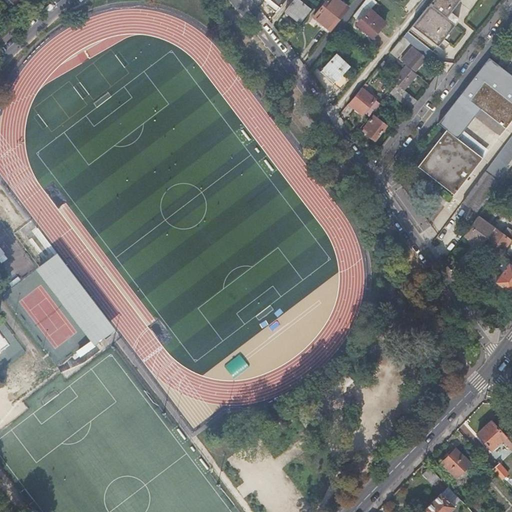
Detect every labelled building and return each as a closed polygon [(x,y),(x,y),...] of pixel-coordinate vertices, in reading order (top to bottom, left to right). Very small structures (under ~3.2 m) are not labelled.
[(285,0),(280,6),(291,15),(300,22),(310,9),(298,0),(285,0)] [(339,0),(327,0),(314,17),(331,30),(349,7),(339,0)] [(376,0),(364,0),(354,14),(361,20),(359,22),(374,35),(386,22),(374,10),(380,3),(376,0)] [(462,0),(433,0),(430,4),(455,24),(459,18),(452,12),(462,0)] [(455,24),(430,4),(408,31),(422,42),(432,51),(455,24)] [(422,42),(408,31),(404,35),(410,41),(417,47),(422,42)] [(410,41),(404,35),(397,44),(403,49),(410,41)] [(414,47),(402,60),(407,64),(408,65),(409,64),(415,69),(426,57),(414,47)] [(337,54),(324,67),(336,79),(332,82),(339,89),(349,79),(343,73),(349,67),(337,54)] [(384,60),(380,65),(385,70),(389,65),(384,60)] [(407,64),(394,80),(398,84),(405,89),(418,74),(408,65),(407,64)] [(490,76),(486,80),(498,90),(502,93),(505,89),(490,76)] [(470,99),(475,102),(481,108),(499,121),(507,128),(511,120),(511,107),(511,106),(495,94),(498,90),(486,80),(485,80),(470,99)] [(411,108),(418,99),(405,89),(398,84),(391,91),(411,108)] [(362,87),(349,102),(363,114),(367,109),(370,106),(374,101),(376,98),(362,87)] [(511,100),(502,93),(498,90),(495,94),(511,106),(511,107),(511,100)] [(387,96),(383,101),(389,105),(392,100),(387,96)] [(370,106),(367,109),(371,112),(378,104),(374,101),(370,106)] [(475,102),(451,132),(458,138),(465,129),(476,116),(481,108),(475,102)] [(499,121),(481,108),(476,116),(492,129),(501,136),(507,128),(499,121)] [(375,114),(365,126),(370,130),(368,133),(375,139),(387,124),(375,114)] [(458,138),(451,132),(447,129),(418,166),(454,196),(483,159),(480,157),(475,152),(458,138)] [(465,129),(458,138),(475,152),(480,157),(488,147),(465,129)] [(511,136),(463,201),(475,210),(497,180),(496,180),(511,158),(511,136)] [(479,216),(465,235),(481,247),(488,237),(495,227),(479,216)] [(511,239),(495,227),(488,237),(505,249),(511,239)] [(56,250),(35,266),(94,343),(115,327),(56,250)] [(504,258),(491,277),(511,292),(511,291),(511,263),(510,262),(504,258)] [(285,315),(298,332),(309,323),(296,306),(285,315)] [(347,370),(339,376),(345,383),(346,382),(353,377),(347,370)] [(345,383),(339,376),(323,388),(328,396),(335,396),(345,389),(346,382),(345,383)] [(300,399),(294,404),(298,409),(304,404),(300,399)] [(491,419),(477,431),(491,447),(492,449),(498,444),(497,442),(503,437),(511,448),(511,435),(501,422),(497,426),(491,419)] [(285,439),(294,432),(291,428),(281,435),(285,439)] [(302,442),(294,432),(285,439),(270,450),(278,460),(302,442)] [(216,438),(207,446),(214,455),(219,452),(214,445),(218,441),(216,438)] [(455,447),(441,461),(456,475),(470,461),(455,447)] [(492,467),(501,477),(508,471),(499,461),(492,467)] [(430,481),(438,474),(430,466),(423,473),(430,481)] [(267,474),(252,486),(264,502),(280,490),(267,474)] [(454,505),(461,498),(450,487),(443,494),(441,492),(425,509),(428,511),(449,511),(455,506),(454,505)]
